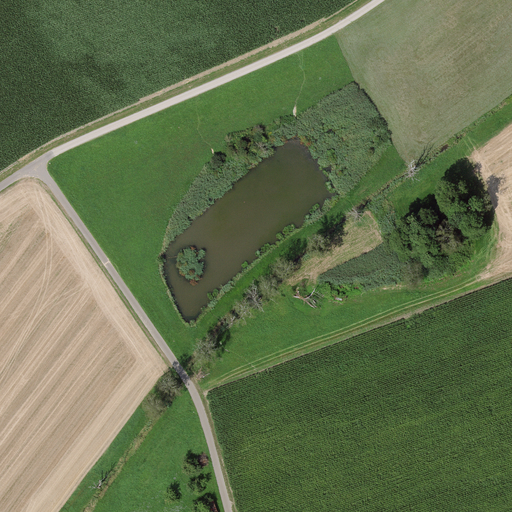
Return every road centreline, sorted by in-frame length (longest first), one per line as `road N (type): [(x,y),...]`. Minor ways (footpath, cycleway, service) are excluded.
road 1 (residential): [(37,165),(192,389),(230,511)]
road 2 (track): [(378,0),(336,28),(37,165)]
